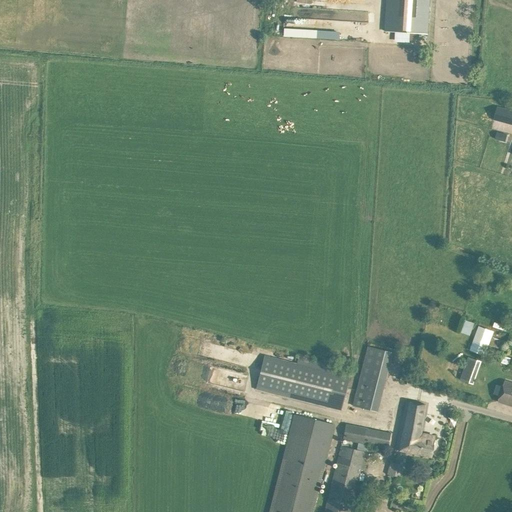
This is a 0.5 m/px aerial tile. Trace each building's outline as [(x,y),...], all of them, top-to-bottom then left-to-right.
[(387,0),(385,31),(428,34),(430,0),(387,0)] [(494,120),(511,124),(511,110),(497,106),(494,120)] [(497,132),(495,139),(505,142),(507,135),(497,132)] [(462,318),(457,330),(470,336),(475,324),(462,318)] [(471,351),(485,355),(492,332),(479,328),(471,351)] [(377,411),(385,380),(392,353),(369,346),(362,373),(353,405),(377,411)] [(350,377),(343,375),(345,367),(298,355),(296,363),(264,355),(255,389),(290,398),(342,410),(350,377)] [(473,384),(477,375),(482,362),(471,357),(466,371),(463,380),(473,384)] [(183,377),(240,390),(243,376),(186,363),(183,377)] [(498,402),(511,405),(511,383),(505,381),(498,402)] [(219,409),(221,398),(206,396),(204,407),(219,409)] [(266,421),(268,414),(277,417),(280,406),(261,400),(256,418),(266,421)] [(426,405),(416,403),(407,401),(396,451),(431,457),(434,436),(421,434),(426,405)] [(312,511),(335,425),(294,414),(269,511),(312,511)] [(325,511),(351,511),(362,469),(364,470),(366,460),(363,459),(365,452),(367,452),(369,444),(389,448),(392,433),(360,427),(347,425),(343,439),(359,442),(356,454),(341,450),(337,463),(325,511)] [(388,474),(397,475),(399,462),(390,461),(388,474)]
